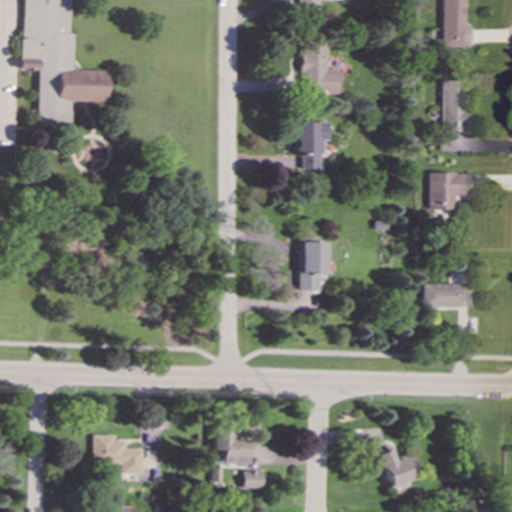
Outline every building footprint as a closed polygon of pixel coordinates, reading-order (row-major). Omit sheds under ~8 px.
[(19,0),(18,68),(36,68),(35,124),(68,125),(68,100),(101,101),(102,70),(69,69),(70,33),(66,33),(66,0),(19,0)] [(462,23),(462,0),(439,0),(439,46),(466,46),(467,23),(462,23)] [(298,92),(333,92),(333,68),(322,68),(322,37),(299,37),(298,92)] [(439,130),(465,130),(464,80),(438,80),(439,130)] [(291,121),(292,154),(297,153),(298,169),(317,169),(317,140),(324,140),(323,121),(291,121)] [(425,208),(450,208),(450,195),(465,195),(465,172),(425,172),(425,208)] [(321,274),(322,241),(295,241),(295,289),(314,289),(314,273),(321,274)] [(466,283),(419,283),(418,307),(466,307),(466,283)] [(243,463),(243,439),(229,439),(229,416),(209,416),(208,449),(218,449),(217,463),(243,463)] [(137,448),(120,448),(121,440),(110,439),(110,434),(88,434),(88,464),(117,464),(117,472),(137,473),(137,448)] [(384,486),(408,479),(405,472),(413,470),(408,453),(389,459),(385,446),(372,450),(384,486)] [(258,471),(238,470),(238,487),(257,488),(258,471)]
